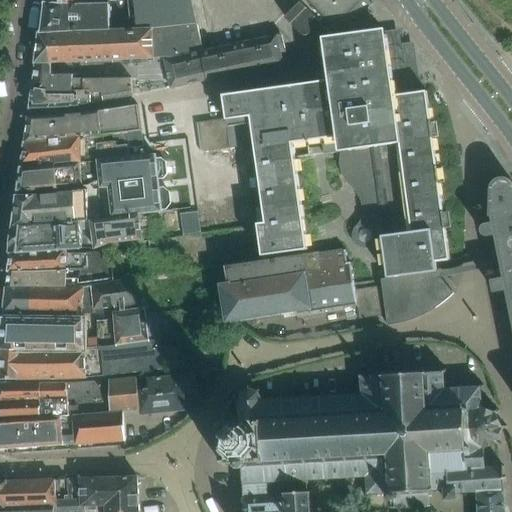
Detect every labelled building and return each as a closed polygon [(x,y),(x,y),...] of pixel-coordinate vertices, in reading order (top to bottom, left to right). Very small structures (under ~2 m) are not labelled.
[(192,1),(191,0),(125,0),(107,2),(77,6),(46,3),(44,3),(40,33),(153,29),(197,25),(192,1)] [(309,25),(317,18),(320,14),(331,25),(373,15),(372,14),(370,14),(369,9),(373,5),(368,0),(285,0),(280,5),(284,9),(282,11),(289,17),(287,19),(301,34),(304,36),(306,37),(309,36),(311,34),(312,32),(313,30),(311,27),(309,25)] [(332,33),(341,42),(347,41),(336,30),(331,25),(320,14),(317,18),(332,33)] [(203,51),(197,25),(153,29),(40,33),(36,65),(52,64),(52,63),(151,59),(172,57),(183,56),(203,51)] [(293,86),(224,96),(227,118),(228,125),(228,126),(252,123),(255,145),(266,223),(258,224),(262,257),(308,250),(293,144),(322,140),(324,155),(341,153),(339,158),(339,163),(340,168),(341,173),(343,178),(346,183),(349,186),(353,190),(356,193),(359,196),(361,200),(362,205),(362,209),(362,213),(361,217),(359,221),(357,225),(354,228),(353,230),(352,233),(352,235),(352,237),(353,240),(353,242),(355,244),(356,246),(358,247),(360,248),(362,249),(364,249),(367,249),(369,249),(371,248),(373,247),(375,246),(377,244),(378,242),(379,240),(383,239),(388,279),(381,280),(386,314),(388,326),(399,324),(414,320),(429,313),(442,304),(454,294),(440,278),(438,279),(438,273),(437,271),(437,268),(436,262),(450,260),(427,92),(408,94),(406,80),(406,79),(403,56),(390,58),(387,36),(362,39),(362,35),(362,34),(350,35),(351,41),(347,41),(341,42),(325,44),(326,50),(330,81),(293,86)] [(203,52),(165,60),(171,87),(171,88),(209,80),(280,64),(288,63),(282,35),(270,37),(216,49),(215,49),(203,52)] [(52,76),(52,64),(36,65),(34,85),(84,93),(84,79),(83,74),(52,76)] [(103,101),(133,96),(131,78),(84,79),(84,93),(34,85),(30,109),(49,108),(68,107),(76,106),(92,103),(91,94),(102,94),(103,101)] [(140,115),(139,109),(138,105),(137,105),(137,106),(81,115),(29,118),(26,143),(103,136),(119,134),(121,142),(128,141),(128,133),(142,131),(140,115)] [(170,126),(185,125),(183,105),(168,106),(170,126)] [(226,118),(216,120),(220,149),(230,148),(226,125),(226,118)] [(216,120),(207,121),(211,151),(220,149),(216,120)] [(207,121),(197,123),(199,137),(201,152),(211,151),(207,121)] [(228,125),(226,125),(230,148),(235,147),(255,145),(252,123),(228,126),(228,125)] [(98,161),(130,158),(128,145),(116,146),(116,143),(104,144),(103,136),(26,143),(22,169),(32,167),(32,169),(57,165),(94,162),(96,161),(98,161)] [(130,158),(98,161),(101,189),(108,188),(109,192),(112,218),(140,215),(141,214),(163,212),(163,210),(167,209),(171,204),(170,192),(164,188),(160,188),(160,186),(159,179),(164,178),(169,173),(168,163),(162,159),(157,159),(157,156),(130,158)] [(21,194),(88,187),(96,183),(94,162),(57,165),(32,169),(22,170),(19,193),(19,194),(21,194)] [(499,256),(500,260),(504,279),(492,281),(494,292),(506,290),(511,312),(511,319),(511,181),(509,179),(506,179),(504,178),(502,178),(499,179),(497,180),(496,180),(494,182),(493,184),(492,185),(491,188),(490,190),(490,225),(488,225),(487,225),(486,225),(484,226),(484,227),(483,228),(482,229),(482,231),(482,232),(482,233),(483,235),(484,236),(485,236),(486,237),(487,237),(488,238),(489,238),(491,237),(492,237),(493,236),(494,235),(495,235),(499,256)] [(194,186),(179,186),(179,202),(194,202),(194,186)] [(18,197),(15,226),(81,222),(86,222),(90,221),(89,192),(89,190),(87,190),(18,197)] [(140,215),(112,218),(90,221),(94,249),(96,249),(111,245),(144,240),(141,214),(140,215)] [(83,249),(81,222),(15,226),(15,227),(14,227),(11,253),(12,253),(12,254),(11,254),(12,254),(67,250),(83,249)] [(382,315),(382,314),(377,287),(376,287),(356,290),(355,284),(351,263),(348,263),(346,251),(228,269),(231,286),(223,287),(228,321),(228,322),(230,322),(230,320),(255,317),(255,318),(257,318),(257,316),(282,312),(282,314),(284,314),(286,312),(293,311),(296,312),(296,316),(298,316),(298,314),(309,313),(310,314),(312,314),(311,312),(321,311),(321,312),(323,312),(323,310),(332,309),(333,311),(335,310),(334,309),(344,307),(344,309),(346,309),(346,307),(355,305),(356,307),(358,307),(360,319),(361,319),(361,318),(381,315),(381,316),(382,315)] [(11,257),(9,273),(67,271),(80,270),(82,270),(94,270),(94,266),(102,265),(102,262),(107,261),(106,252),(92,253),(84,253),(78,252),(67,253),(12,258),(12,257),(11,257)] [(437,271),(438,273),(474,266),(500,260),(499,256),(474,261),(437,268),(437,271)] [(93,286),(136,278),(135,270),(116,272),(116,277),(109,277),(107,261),(102,262),(102,265),(94,266),(94,270),(82,270),(80,270),(80,282),(67,282),(67,271),(9,273),(7,287),(18,287),(79,287),(93,286)] [(93,286),(79,287),(18,287),(18,288),(8,288),(4,316),(82,317),(84,299),(93,298),(94,310),(144,304),(140,278),(136,278),(93,286)] [(374,281),(355,284),(356,290),(376,287),(374,281)] [(4,319),(1,349),(77,350),(102,347),(102,348),(149,340),(150,341),(161,340),(158,313),(147,314),(146,309),(114,313),(115,320),(98,322),(100,338),(83,340),(83,321),(4,319)] [(164,369),(161,340),(150,341),(149,340),(102,348),(86,351),(1,350),(0,367),(0,379),(87,380),(87,378),(164,369)] [(506,511),(505,492),(504,467),(500,467),(501,467),(485,468),(485,450),(496,444),(500,447),(502,444),(504,441),(506,435),(501,433),(503,429),(507,429),(507,426),(503,426),(497,414),(500,411),(497,409),(494,412),(482,408),(481,390),(485,386),(482,384),(479,387),(463,388),(463,385),(460,385),(460,388),(445,389),(444,374),(447,370),(445,368),(442,372),(425,373),(425,368),(421,368),(421,370),(387,372),(387,370),(383,371),(383,375),(363,376),(359,373),(357,376),(358,377),(350,386),(343,386),(343,392),(341,392),(341,395),(324,396),(324,393),(321,393),(321,397),(303,397),(303,394),(300,394),(300,398),(283,399),(283,395),(279,395),(280,399),(262,400),(259,394),(261,392),(259,390),(257,391),(251,389),(251,387),(248,387),(248,390),(242,392),(241,391),(238,393),(240,395),(239,401),(236,401),(236,405),(238,404),(239,422),(226,423),(226,421),(220,422),(220,423),(219,423),(219,429),(221,429),(222,459),(221,459),(221,465),(223,465),(223,466),(229,466),(229,465),(238,464),(238,466),(242,469),(243,481),(241,481),(241,484),(243,484),(244,499),(243,499),(244,502),(244,511),(310,511),(310,492),(272,494),(272,498),(267,498),(266,482),(267,482),(284,481),(285,485),(288,485),(288,481),(305,480),(305,484),(308,484),(308,480),(326,479),(326,483),(329,483),(329,479),(346,478),(347,482),(350,481),(350,478),(367,477),(368,493),(364,497),(367,499),(370,495),(387,494),(387,499),(390,502),(390,509),(394,509),(394,510),(430,507),(429,497),(432,497),(432,492),(444,491),(445,502),(457,501),(456,495),(477,493),(478,511),(506,511)] [(141,404),(142,411),(142,414),(184,409),(182,392),(196,391),(194,375),(194,374),(148,379),(149,390),(138,391),(140,401),(140,404),(141,404)] [(138,391),(137,379),(137,378),(109,380),(109,399),(110,413),(125,411),(125,412),(141,411),(140,404),(140,401),(138,391)] [(0,384),(0,402),(42,400),(68,400),(69,400),(102,399),(102,391),(101,382),(67,385),(67,383),(0,384)] [(0,402),(0,420),(67,417),(70,416),(75,416),(98,414),(110,413),(109,399),(102,399),(69,400),(68,400),(42,400),(0,402)] [(77,444),(126,440),(126,437),(127,437),(125,412),(125,411),(110,413),(98,414),(75,416),(77,444)] [(67,417),(0,420),(0,450),(7,450),(7,449),(54,446),(77,444),(75,416),(70,416),(67,417)] [(81,479),(81,484),(81,500),(81,507),(86,507),(105,507),(104,511),(139,511),(138,477),(81,479)] [(74,479),(68,479),(4,483),(0,482),(0,509),(54,508),(54,511),(104,511),(105,507),(86,507),(81,507),(81,500),(81,484),(81,479),(75,479),(74,479)]
